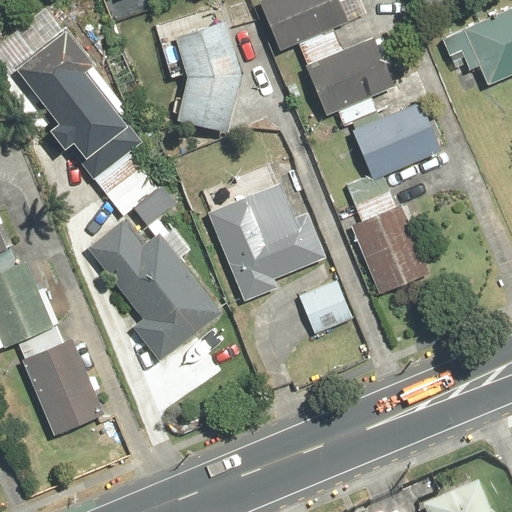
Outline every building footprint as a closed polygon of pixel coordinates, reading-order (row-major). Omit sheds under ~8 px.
[(341,0),(272,0),(268,2),(286,43),(349,16),(341,0)] [(415,0),(419,8),(438,0),(415,0)] [(511,73),(511,12),(450,38),(460,61),(472,56),(477,68),(485,64),(493,82),(511,73)] [(184,36),(198,68),(187,115),(231,125),(250,65),(230,17),(184,36)] [(15,74),(103,175),(148,136),(86,65),(99,53),(73,23),(15,74)] [(378,42),(318,69),(336,107),(395,81),(378,42)] [(425,94),(359,123),(380,171),(446,142),(425,94)] [(363,176),(341,184),(355,220),(391,206),(379,176),(365,182),(363,176)] [(292,190),(219,223),(253,298),(283,284),(280,277),(332,255),(312,211),(303,215),(292,190)] [(406,209),(360,228),(387,294),(433,275),(406,209)] [(138,325),(164,359),(226,311),(165,234),(152,244),(132,217),(92,248),(147,318),(138,325)] [(0,244),(9,241),(0,218),(0,244)] [(0,271),(0,318),(10,343),(56,325),(30,260),(0,271)] [(338,277),(303,293),(322,336),(358,320),(338,277)] [(81,338),(32,358),(63,433),(112,413),(81,338)] [(499,511),(486,477),(427,500),(432,511),(499,511)]
